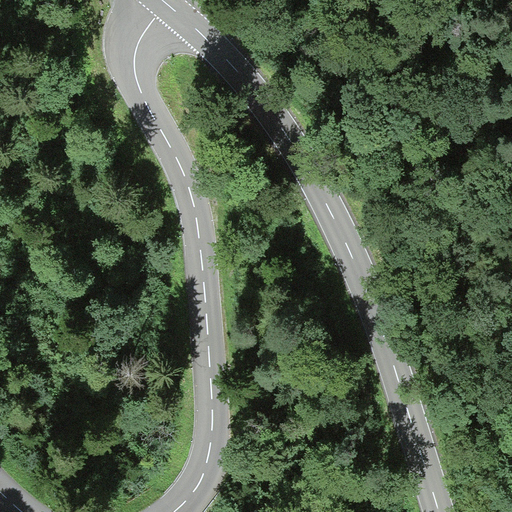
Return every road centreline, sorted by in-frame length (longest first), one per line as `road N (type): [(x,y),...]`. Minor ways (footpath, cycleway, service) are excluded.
road 1 (tertiary): [(165,2),(227,59),(302,156),(363,284),(439,511)]
road 2 (tertiary): [(165,2),(138,43),(135,64),(190,194),(214,397),(210,460),(176,511)]
road 3 (track): [(0,78),(87,139),(190,194)]
